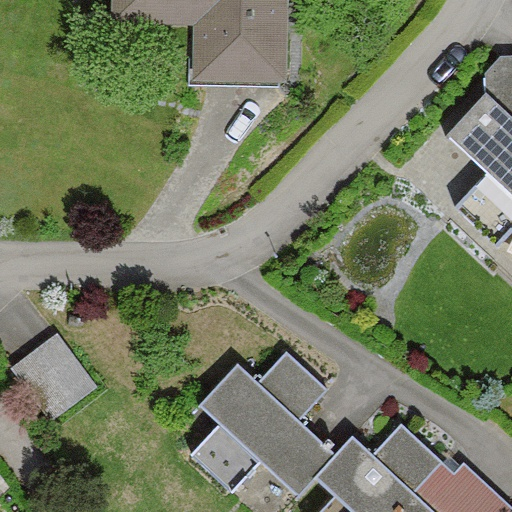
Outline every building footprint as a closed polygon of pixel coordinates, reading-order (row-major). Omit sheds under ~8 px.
[(289,0),(114,0),(114,23),(205,23),(204,86),(290,86),(289,0)] [(511,118),(495,102),(454,142),(494,183),(465,211),(499,247),(511,234),(511,118)] [(96,389),(56,343),(15,379),(55,425),(96,389)] [(289,364),(259,396),(240,378),(205,416),(224,433),(208,451),(245,485),(262,467),(302,503),(316,487),(337,465),(298,429),(326,398),(289,364)] [(355,445),(337,465),(316,487),(336,505),(329,511),(421,511),(412,503),(444,469),(406,433),(376,465),(355,445)]
